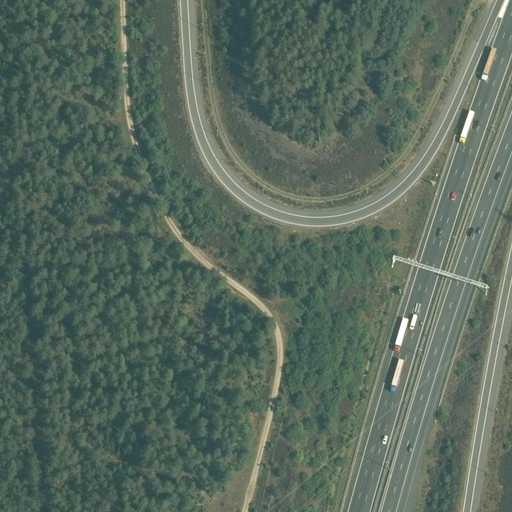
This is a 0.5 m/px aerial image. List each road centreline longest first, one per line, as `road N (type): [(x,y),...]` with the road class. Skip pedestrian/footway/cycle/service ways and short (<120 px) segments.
road 1 (motorway): [(497,0),(425,157),(381,202),(326,219),(272,211),(239,192),(214,162),(194,107),(185,0)]
road 2 (track): [(122,0),(128,117),(158,201),(189,247),(256,301),(278,336),(271,413),(244,511)]
road 3 (track): [(478,0),(398,162),(331,199),(270,188),(226,144),(208,78),(204,0)]
road 4 (motorway): [(511,22),(444,218),(359,511)]
road 5 (motorway): [(394,511),(452,310),(511,143)]
road 6 (motorway): [(468,511),(511,272)]
